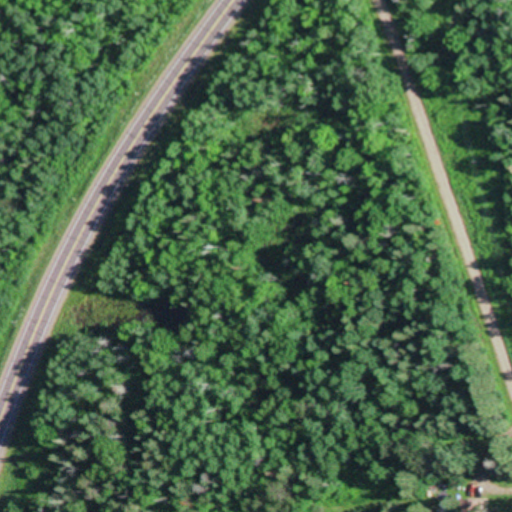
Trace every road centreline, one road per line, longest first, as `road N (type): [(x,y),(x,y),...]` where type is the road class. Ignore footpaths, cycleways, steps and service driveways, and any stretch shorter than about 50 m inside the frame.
road 1 (primary): [(0,412),(47,291),(120,164),(234,0)]
road 2 (residential): [(389,0),(511,364)]
